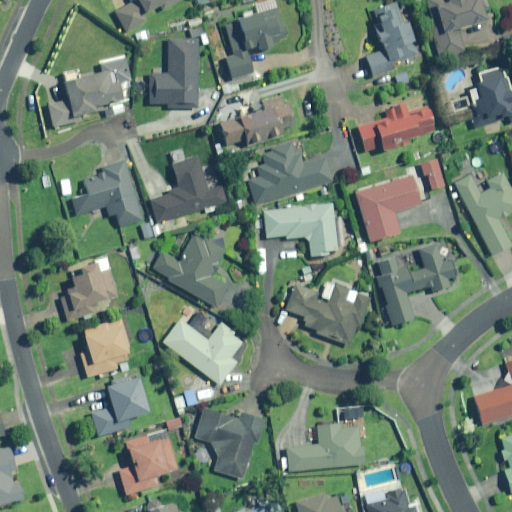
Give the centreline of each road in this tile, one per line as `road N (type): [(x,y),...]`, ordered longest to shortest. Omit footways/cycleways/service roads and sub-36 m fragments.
road 1 (residential): [(0,205),(14,320),(76,511)]
road 2 (residential): [(418,388),(324,382),(279,364)]
road 3 (residential): [(418,388),(466,511)]
road 4 (residential): [(511,300),(448,350),(418,388)]
